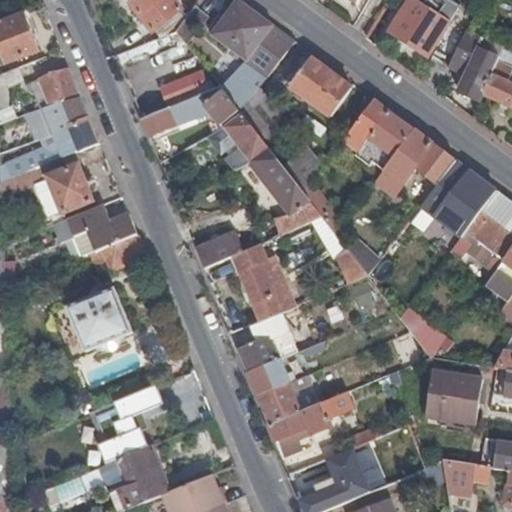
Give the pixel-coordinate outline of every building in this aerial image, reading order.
[(172,0),(135,0),(129,5),(152,34),(182,12),(172,0)] [(222,93),(237,113),(255,90),(294,43),(236,0),(210,38),(245,65),(222,93)] [(339,0),(357,10),(362,0),(339,0)] [(457,10),(440,0),(410,0),(388,38),(427,61),(457,10)] [(194,9),(175,34),(186,47),(208,20),(194,9)] [(24,13),(0,23),(0,56),(3,65),(40,51),(24,13)] [(501,46),(464,35),(448,67),(467,75),(458,96),(478,104),(480,100),(501,46)] [(511,49),(501,46),(480,100),(511,114),(511,87),(505,85),(509,76),(504,75),(510,61),(511,62),(511,49)] [(328,121),(351,93),(311,62),(307,66),(304,63),(294,77),(292,76),(284,86),(328,121)] [(421,85),(434,95),(447,70),(432,62),(421,85)] [(21,66),(0,74),(0,123),(7,121),(2,111),(12,107),(11,85),(26,79),(21,66)] [(78,95),(68,69),(55,72),(41,83),(52,105),(75,96),(78,95)] [(219,127),(237,113),(222,93),(218,89),(143,121),(150,138),(208,113),(219,127)] [(240,117),(265,150),(286,128),(255,90),(237,113),(240,117)] [(142,117),(168,110),(163,93),(137,100),(142,117)] [(52,105),(44,108),(53,130),(84,118),(75,96),(52,105)] [(413,133),(373,103),(352,131),(365,141),(391,160),(413,133)] [(2,111),(7,121),(22,115),(17,106),(12,107),(2,111)] [(98,142),(87,116),(84,118),(53,130),(64,155),(75,151),(98,142)] [(222,132),(248,166),(266,151),(265,150),(240,117),(222,132)] [(405,180),(428,199),(454,164),(413,133),(391,160),(376,181),(394,194),(405,180)] [(75,151),(64,155),(43,164),(51,183),(63,214),(96,200),(75,151)] [(305,202),(301,197),(266,151),(248,166),(287,216),(305,202)] [(0,203),(51,183),(43,164),(0,181),(0,203)] [(421,208),(462,239),(495,195),(454,164),(428,199),(421,208)] [(497,270),(505,259),(511,249),(511,207),(495,195),(462,239),(455,248),(464,255),(470,249),(497,270)] [(136,235),(127,214),(103,223),(97,208),(55,225),(62,243),(88,234),(96,252),(136,235)] [(339,217),(328,231),(333,237),(341,227),(344,222),(339,217)] [(234,233),(196,249),(205,271),(234,258),(242,254),(234,233)] [(144,255),(136,235),(96,252),(88,254),(96,273),(109,268),(110,270),(144,255)] [(344,251),(365,280),(368,276),(380,259),(355,239),(344,251)] [(234,258),(261,324),(282,314),(267,279),(275,276),(268,261),(262,246),(242,254),(234,258)] [(380,259),(368,276),(385,288),(405,263),(388,249),(380,259)] [(343,251),(335,256),(343,288),(365,280),(344,251),(343,251)] [(267,279),(282,314),(293,310),(279,274),(283,273),(276,257),(268,261),(275,276),(267,279)] [(511,286),(511,263),(505,259),(497,270),(471,304),(486,315),(499,292),(505,295),(511,286)] [(112,288),(66,306),(83,351),(130,332),(112,288)] [(486,315),(511,329),(511,298),(505,295),(499,292),(486,315)] [(399,322),(428,361),(444,341),(410,307),(399,322)] [(285,317),(293,338),(308,332),(300,312),(285,317)] [(511,332),(495,366),(494,371),(511,373),(511,332)] [(271,338),(238,352),(248,375),(280,361),(271,338)] [(280,361),(248,375),(257,398),(289,384),(280,361)] [(511,373),(494,371),(491,396),(511,398),(511,373)] [(441,420),(473,426),(479,383),(428,375),(422,422),(440,425),(441,420)] [(289,384),(257,398),(269,428),(302,414),(289,384)] [(378,411),(396,404),(393,394),(374,402),(378,411)] [(302,414),(269,428),(282,458),(305,449),(302,442),(346,423),(337,400),(302,414)] [(382,420),(400,413),(396,404),(378,411),(382,420)] [(472,430),(473,426),(441,420),(440,425),(472,430)] [(414,476),(423,472),(406,429),(396,433),(413,476),(414,476)] [(0,501),(11,505),(8,478),(8,439),(0,436),(0,501)] [(496,442),(484,440),(480,469),(492,471),(496,442)] [(377,441),(347,454),(354,471),(385,457),(377,441)] [(511,443),(496,442),(492,471),(505,473),(511,473),(511,443)] [(173,492),(152,446),(83,475),(89,491),(107,483),(119,511),(123,511),(161,496),(173,492)] [(423,472),(414,476),(421,492),(444,482),(442,464),(423,472)] [(444,482),(448,509),(471,511),(472,511),(474,498),(468,497),(472,468),(442,464),(444,482)] [(8,478),(11,505),(44,490),(34,467),(8,478)] [(511,473),(505,473),(500,507),(511,508),(511,473)] [(54,486),(61,502),(89,491),(83,475),(54,486)] [(161,496),(167,511),(229,511),(220,489),(214,491),(208,477),(173,492),(161,496)] [(317,495),(300,502),(304,511),(328,511),(358,499),(353,491),(340,495),(334,480),(313,489),(317,495)] [(0,511),(5,511),(11,505),(0,501),(0,511)] [(396,511),(392,502),(367,511),(396,511)]
